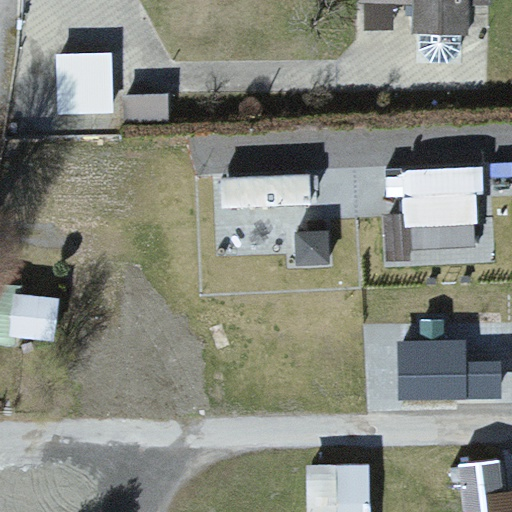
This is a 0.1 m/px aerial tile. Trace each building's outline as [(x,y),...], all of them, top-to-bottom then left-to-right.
[(475,0),(368,0),(417,2),(415,30),(474,32),(475,0)] [(393,162),(397,259),(486,255),(482,158),(393,162)] [(125,389),(125,409),(211,407),(209,332),(87,334),(88,390),(125,389)] [(506,337),(403,335),(402,387),(506,388),(506,337)] [(469,511),(511,511),(511,480),(499,480),(500,458),(471,457),(469,511)] [(0,511),(69,511),(72,465),(0,462),(0,511)]
